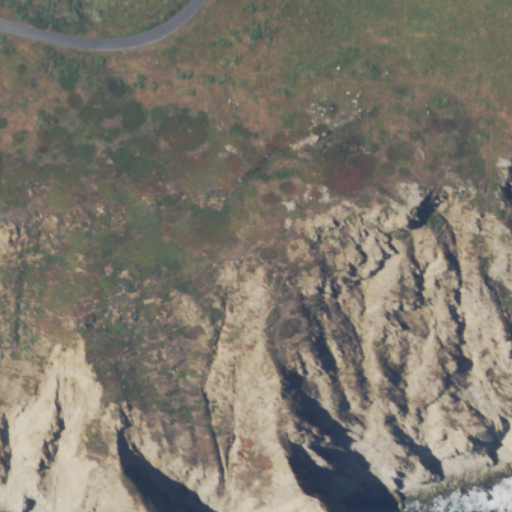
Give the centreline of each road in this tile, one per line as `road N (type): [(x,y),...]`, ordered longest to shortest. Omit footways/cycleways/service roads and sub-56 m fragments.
road 1 (secondary): [(199,0),(174,25),(122,44),(78,44),(0,26)]
road 2 (track): [(330,0),(351,18),(466,51),(511,78)]
